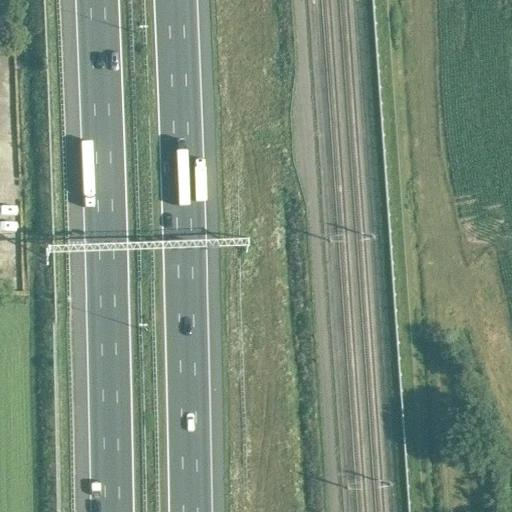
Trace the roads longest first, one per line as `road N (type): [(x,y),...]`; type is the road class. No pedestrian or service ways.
road 1 (motorway): [(183,511),(169,0)]
road 2 (motorway): [(93,0),(106,511)]
